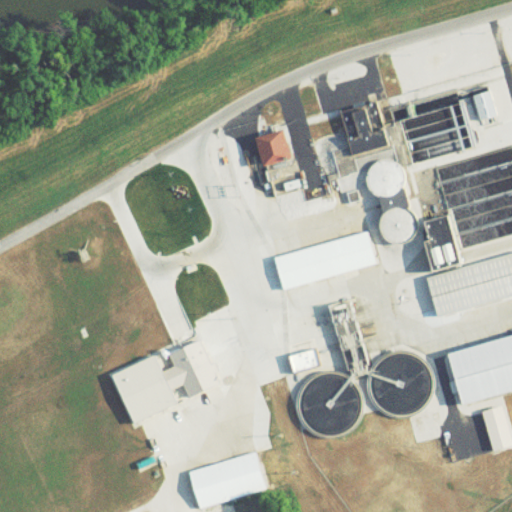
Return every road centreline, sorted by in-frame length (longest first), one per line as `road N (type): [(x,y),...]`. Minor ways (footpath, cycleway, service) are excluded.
road 1 (residential): [(178,148),(278,89),(511,11)]
road 2 (residential): [(0,250),(178,148)]
